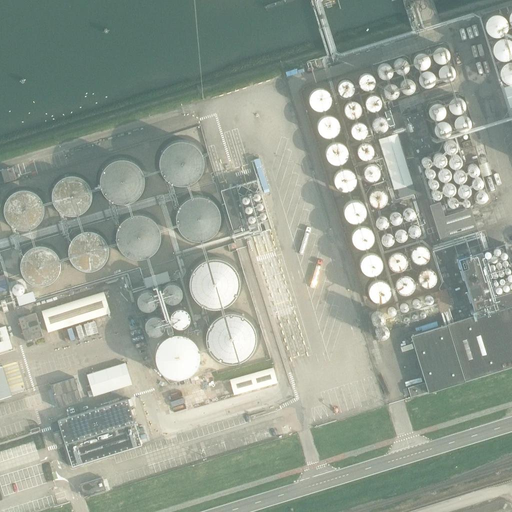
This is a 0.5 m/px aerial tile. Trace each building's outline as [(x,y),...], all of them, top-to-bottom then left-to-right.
[(373,80),(372,77),(371,75),(369,73),(366,72),(363,72),(360,74),(357,76),(356,80),(357,83),(358,85),(361,87),(364,88),(367,88),(369,87),(370,86),(372,84),(373,80)] [(352,86),(352,85),(352,82),(350,80),(349,78),(347,78),(344,77),(341,78),(338,80),(337,82),(336,84),(336,86),(337,89),(338,91),(341,93),(344,94),(347,93),(350,91),(352,89),(352,86)] [(330,96),(330,95),(329,91),(328,90),(327,88),(324,86),(322,86),(320,85),(317,86),(316,86),(314,88),(312,90),(311,91),(310,95),(311,97),(311,99),(313,102),(316,104),(318,105),(320,105),(323,104),(325,104),(327,102),(328,101),(329,99),(330,96)] [(379,101),(379,98),(377,95),(374,93),(370,92),(367,93),(365,95),(363,98),(363,101),(363,104),(365,106),(367,108),(370,109),(372,109),(374,108),(377,107),(379,104),(379,101)] [(359,109),(359,108),(358,105),(357,103),(354,101),(351,100),(348,101),(345,102),(343,105),(343,108),(343,111),(345,114),(347,116),(349,116),(351,117),(354,116),(357,114),(358,112),(359,109)] [(466,205),(488,199),(478,163),(474,162),(463,166),(454,135),(469,131),(469,126),(465,112),(444,109),(442,104),(430,108),(430,111),(434,127),(434,126),(438,138),(437,141),(441,142),(444,151),(423,156),(422,161),(425,170),(425,171),(433,199),(443,196),(443,197),(442,203),(443,208),(444,202),(466,205)] [(422,111),(416,113),(402,117),(414,156),(434,150),(422,111)] [(339,124),(339,123),(339,121),(338,119),(336,116),(333,114),(330,114),(328,114),(326,114),(323,116),(321,119),(320,121),(320,123),(320,127),(322,130),(325,132),(329,133),(333,133),(334,132),(337,130),(339,127),(339,124)] [(386,123),(386,120),(384,117),(382,116),(379,115),(376,115),(373,117),(371,118),(370,120),(370,123),(370,126),(372,129),(374,130),(377,131),(381,131),(384,129),(386,126),(386,123)] [(365,130),(365,129),(365,127),(364,126),(363,123),(360,122),(357,121),(354,122),(351,123),(349,126),(349,127),(349,129),(349,133),(351,135),(353,137),(356,138),(360,137),(362,135),(364,133),(365,130)] [(397,134),(378,140),(394,190),(413,184),(397,134)] [(152,171),(157,178),(164,183),(173,184),(181,183),(189,178),(193,171),(195,162),(193,154),(188,146),(181,142),(173,140),(164,142),(157,147),(152,154),(150,162),(152,171)] [(347,150),(346,146),(344,143),(342,141),(340,140),(338,140),(336,140),(334,140),(331,142),(328,145),(327,147),(327,149),(328,153),(329,156),(332,158),(334,159),(336,159),(338,159),(340,159),(343,157),(345,155),(346,153),(347,150)] [(371,150),(370,146),(368,143),(365,142),(362,141),(359,142),(356,144),(355,147),(354,150),(355,153),(356,155),(359,157),(362,158),(366,157),(368,155),(370,153),(371,150)] [(467,142),(461,143),(463,149),(472,147),(472,146),(470,141),(467,142)] [(89,191),(94,198),(102,203),(110,205),(119,203),(126,198),(131,191),(132,182),(131,174),(126,167),(118,162),(110,160),(101,162),(94,167),(89,174),(88,182),(89,191)] [(377,174),(376,171),(375,168),(373,167),(370,166),(366,166),(363,167),(362,169),(361,170),(361,174),(361,177),(363,179),(365,181),(368,182),(370,182),(372,181),(374,180),(376,177),(377,174)] [(355,177),(355,175),(354,173),(353,170),(350,168),(346,167),(344,167),(342,168),(339,170),(337,172),(336,175),(336,176),(336,179),(337,181),(338,184),(341,186),(345,187),(346,187),(349,186),(352,185),(354,183),(354,181),(355,177)] [(3,171),(5,179),(16,177),(13,168),(3,171)] [(60,216),(68,217),(76,214),(81,209),(85,202),(85,194),(82,186),(77,181),(70,177),(62,177),(54,180),(49,185),(45,192),(45,200),(48,207),(53,213),(60,216)] [(257,180),(229,188),(220,191),(235,240),(271,229),(257,180)] [(0,225),(7,229),(14,229),(22,226),(28,221),(31,214),(31,206),(28,199),(23,193),(16,190),(8,189),(1,192),(0,192),(0,225)] [(383,198),(383,197),(382,194),(380,191),(377,189),(374,189),(371,190),(369,192),(367,194),(366,198),(367,201),(369,203),(372,205),(375,206),(379,205),(381,203),(382,200),(383,198)] [(170,227),(175,234),(182,239),(191,241),(199,239),(206,234),(211,227),(213,219),(211,210),(206,203),(199,198),(190,196),(182,198),(175,203),(170,210),(168,219),(170,227)] [(364,207),(363,203),(362,200),(358,198),(355,197),(353,197),(351,198),(348,199),(346,202),(345,206),(345,210),(347,213),(348,214),(350,216),(354,217),(356,216),(358,216),(361,214),(363,212),(364,209),(364,207)] [(413,211),(413,210),(413,208),(411,206),(410,205),(407,204),(405,205),(403,206),(402,208),(401,210),(402,213),(403,214),(404,216),(406,216),(409,216),(411,215),(412,213),(413,211)] [(399,214),(398,212),(397,210),(396,209),(394,208),(391,208),(389,210),(388,212),(387,214),(387,216),(389,218),(390,219),(393,220),(395,220),(397,218),(398,217),(399,214)] [(385,218),(385,216),(384,214),(382,213),(380,212),(378,212),(375,214),(374,215),(374,218),(374,220),(375,222),(377,223),(379,224),(382,223),(384,222),(385,220),(385,218)] [(107,249),(112,256),(120,261),(128,263),(137,261),(144,256),(149,249),(150,241),(148,232),(144,225),(136,220),(128,218),(119,220),(112,225),(107,232),(106,241),(107,249)] [(419,226),(419,223),(417,222),(415,220),(413,220),(411,221),(409,222),(408,224),(408,226),(408,228),(409,230),(411,231),(413,232),(415,232),(417,231),(419,229),(419,226)] [(373,233),(373,232),(372,230),(372,228),(371,226),(370,225),(366,223),(364,222),(362,222),(359,223),(357,224),(356,226),(354,227),(354,229),(353,233),(354,235),(354,236),(356,238),(357,240),(360,241),(363,242),(367,241),(370,239),(372,236),(373,233)] [(405,231),(405,229),(404,227),(401,225),(399,225),(397,225),(395,227),(394,229),(393,231),(394,233),(395,235),(397,236),(399,237),(401,236),(403,235),(405,233),(405,231)] [(390,235),(390,232),(388,231),(386,229),(384,229),(382,230),(380,231),(379,233),(378,235),(379,237),(380,239),(381,240),(384,241),(386,241),(388,239),(390,237),(390,235)] [(80,274),(88,274),(95,272),(101,266),(104,259),(104,251),(102,244),(96,238),(89,235),(81,235),(74,237),(68,243),(65,250),(65,258),(67,265),(73,271),(80,274)] [(511,366),(511,270),(504,244),(457,258),(475,316),(410,336),(425,383),(407,388),(410,397),(428,392),(428,393),(511,366)] [(427,254),(427,252),(426,250),(424,247),(422,245),(420,244),(418,244),(415,245),(412,246),(411,247),(409,249),(408,251),(408,254),(408,257),(410,260),(412,262),(416,264),(418,264),(420,263),(422,262),(424,261),(426,258),(427,254)] [(32,288),(40,288),(47,285),(53,280),(56,273),(57,265),(54,258),(49,252),(42,249),(34,248),(26,251),(21,256),(17,264),(17,271),(20,279),(25,285),(32,288)] [(404,260),(403,256),(401,253),(398,251),(395,250),(393,250),(391,250),(388,252),(385,255),(384,257),(384,259),(385,263),(386,266),(389,268),(391,269),(393,269),(395,269),(397,269),(400,267),(402,264),(403,262),(404,260)] [(382,264),(382,261),(380,258),(377,255),(373,254),(372,254),(369,255),(366,257),(365,258),(364,260),(363,264),(363,267),(364,269),(365,271),(366,272),(369,273),(372,274),(374,274),(376,273),(379,271),(381,269),(382,266),(382,264)] [(183,278),(182,287),(184,297),(191,305),(199,309),(209,310),(219,307),(227,301),(231,292),(232,283),(230,273),(223,265),(214,261),(205,260),(195,262),(187,269),(183,278)] [(435,274),(434,270),(432,267),(429,265),(426,264),(424,264),(422,264),(420,265),(418,267),(417,268),(416,270),(415,274),(415,276),(416,278),(418,281),(420,282),(422,283),(424,283),(428,283),(429,282),(431,281),(434,278),(434,276),(435,274)] [(411,281),(410,278),(410,277),(408,274),(405,272),(402,271),(400,271),(398,272),(395,273),(393,275),(392,277),(391,278),(391,281),(392,284),(394,287),(397,290),(400,291),(402,291),(404,290),(407,288),(409,286),(410,285),(411,281)] [(138,304),(152,313),(146,321),(147,328),(154,332),(160,331),(162,327),(169,316),(167,315),(166,306),(168,302),(168,299),(173,298),(171,287),(168,285),(167,281),(163,278),(163,274),(145,277),(147,288),(140,289),(137,294),(138,304)] [(388,288),(388,287),(388,285),(387,283),(385,280),(383,279),(381,278),(379,278),(376,278),(374,279),(372,280),(370,283),(369,285),(368,287),(369,291),(371,294),(372,295),(374,296),(377,297),(381,297),(384,295),(387,292),(388,290),(388,288)] [(13,285),(20,306),(36,300),(33,291),(25,294),(21,282),(13,285)] [(446,288),(434,291),(441,313),(446,312),(452,305),(446,288)] [(104,293),(41,312),(48,332),(111,313),(104,293)] [(175,310),(177,325),(188,323),(186,308),(175,310)] [(36,313),(18,318),(26,341),(43,337),(36,313)] [(197,332),(196,341),(199,351),(205,359),(214,363),(224,364),(234,362),(241,355),(246,346),(247,337),(244,327),(238,319),(229,315),(219,314),(210,317),(202,323),(197,332)] [(389,333),(384,324),(376,328),(381,338),(389,333)] [(125,363),(86,375),(93,397),(132,385),(125,363)] [(4,366),(0,367),(0,398),(12,395),(4,366)] [(278,383),(274,368),(230,380),(234,396),(278,383)] [(165,415),(209,405),(206,390),(161,400),(165,415)] [(65,442),(73,467),(142,445),(128,399),(58,420),(61,431),(53,433),(57,445),(65,442)] [(292,423),(281,425),(283,435),(295,432),(292,423)] [(80,485),(82,492),(83,497),(105,490),(102,478),(80,485)]
